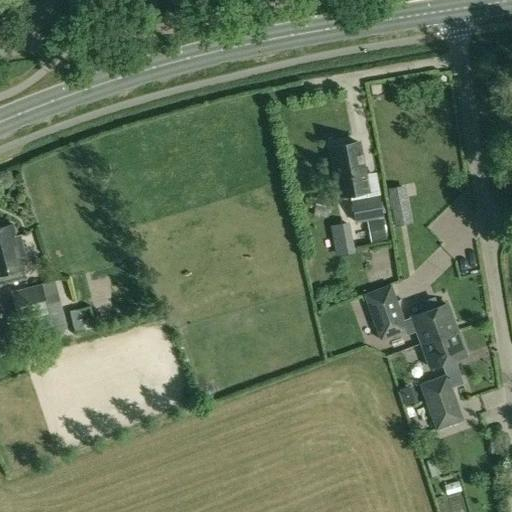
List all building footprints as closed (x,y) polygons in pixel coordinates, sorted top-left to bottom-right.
[(358,143),(333,148),(339,180),(342,196),(351,195),(356,222),(370,220),(379,218),(383,217),(379,196),(368,198),(367,192),(364,175),(358,143)] [(406,196),(390,199),(392,213),(409,210),(406,196)] [(383,219),(367,222),(371,242),(386,239),(383,219)] [(12,224),(0,227),(0,284),(26,278),(20,255),(24,254),(19,237),(15,238),(12,224)] [(42,284),(11,292),(18,321),(49,313),(50,315),(20,322),(23,334),(25,333),(50,327),(55,331),(65,328),(53,283),(42,285),(42,284)] [(368,294),(364,295),(381,340),(408,331),(404,320),(392,285),(368,294)] [(413,317),(404,320),(408,331),(409,334),(418,331),(431,368),(443,364),(446,374),(420,384),(436,430),(463,421),(451,388),(463,384),(455,360),(466,356),(447,304),(439,308),(435,298),(418,304),(422,314),(413,317)] [(85,302),(72,303),(73,315),(87,314),(85,302)] [(9,320),(0,322),(0,346),(15,343),(9,320)]
